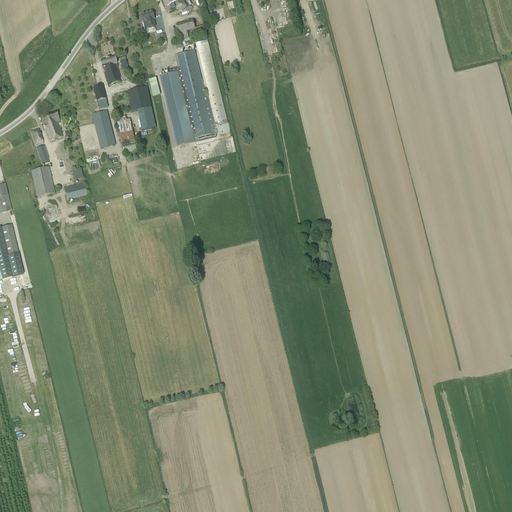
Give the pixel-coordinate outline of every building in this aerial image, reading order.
[(182,11),(186,7),(183,2),(178,3),(177,9),(182,11)] [(151,16),(144,18),(146,25),(150,24),(152,31),(158,29),(156,22),(157,22),(155,14),(151,16)] [(193,21),(177,25),(181,42),(207,34),(205,26),(195,29),(193,21)] [(208,43),(196,46),(215,123),(218,135),(230,132),(227,120),(208,43)] [(168,74),(159,77),(177,147),(196,142),(216,138),(214,131),(205,91),(195,51),(175,56),(178,68),(167,71),(168,74)] [(123,71),(128,69),(125,57),(119,58),(123,71)] [(108,59),(115,84),(122,82),(118,68),(117,64),(115,58),(109,59),(108,59)] [(109,86),(115,84),(108,59),(107,59),(107,60),(101,62),(103,68),(104,72),(109,86)] [(153,97),(160,95),(156,78),(149,80),(153,97)] [(102,86),(94,89),(97,102),(99,108),(107,106),(106,100),(102,86)] [(138,111),(151,108),(147,88),(127,92),(132,113),(138,111)] [(151,108),(138,111),(142,132),(156,129),(151,108)] [(107,112),(92,115),(101,149),(115,145),(107,112)] [(56,113),(42,119),(48,136),(50,142),(62,137),(58,124),(60,123),(59,120),(56,113)] [(126,117),(116,119),(122,144),(135,141),(130,119),(127,120),(126,117)] [(35,146),(43,144),(38,128),(30,131),(35,146)] [(235,152),(232,138),(197,146),(200,161),(235,152)] [(124,154),(139,150),(137,142),(122,146),(124,154)] [(44,146),(37,149),(42,165),(49,163),(47,160),(49,159),(44,146)] [(98,161),(87,164),(88,170),(100,167),(98,161)] [(37,198),(55,194),(49,167),(31,171),(37,198)] [(74,182),(83,179),(81,170),(71,172),(74,182)] [(67,201),(87,196),(84,184),(64,188),(67,201)] [(0,213),(12,211),(5,185),(0,185),(0,213)] [(68,216),(91,210),(89,203),(66,209),(68,216)] [(91,213),(72,216),(73,223),(92,220),(91,213)] [(10,257),(11,261),(12,267),(19,265),(18,259),(17,255),(19,255),(12,225),(1,228),(8,257),(10,257)] [(324,264),(330,263),(328,253),(322,255),(324,264)] [(4,328),(13,325),(11,315),(1,318),(4,328)] [(11,361),(19,359),(18,353),(10,354),(11,361)]
